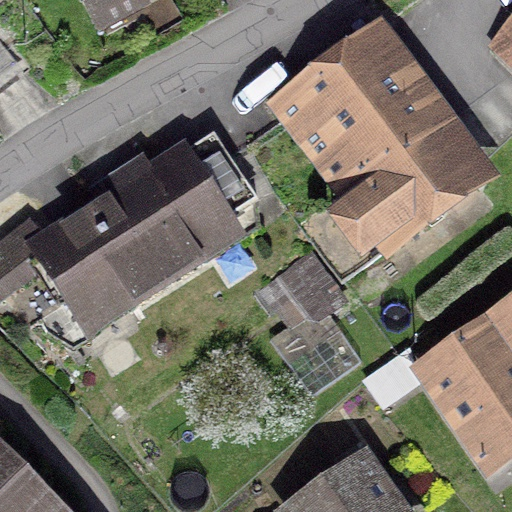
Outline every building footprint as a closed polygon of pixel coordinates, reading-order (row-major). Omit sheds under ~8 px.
[(79,0),(102,35),(163,0),(79,0)] [(511,191),(511,190),(382,24),(261,107),(348,211),(328,225),(376,290),(511,191)] [(511,32),(492,53),(511,73),(511,32)] [(254,245),(188,148),(177,143),(41,226),(46,236),(32,244),(23,232),(0,245),(0,317),(15,341),(74,306),(99,345),(254,245)] [(511,325),(491,340),(511,369),(511,325)] [(511,369),(491,340),(422,387),(485,476),(511,457),(511,369)] [(0,511),(76,511),(0,438),(0,511)] [(407,511),(372,460),(288,511),(407,511)]
